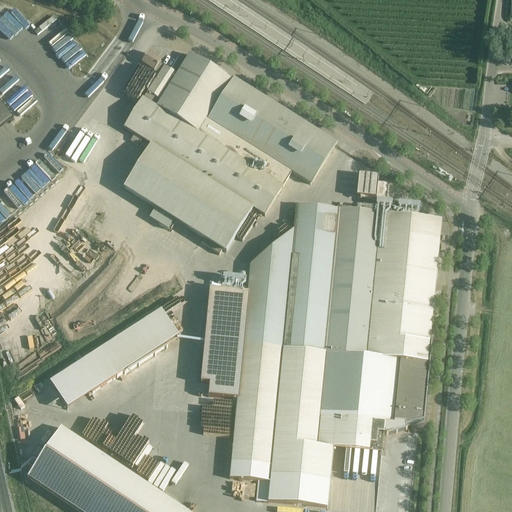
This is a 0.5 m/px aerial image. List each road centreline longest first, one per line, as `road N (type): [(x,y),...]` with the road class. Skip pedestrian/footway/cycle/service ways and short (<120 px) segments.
road 1 (unclassified): [(127,0),(187,24),(469,210)]
road 2 (unclassified): [(444,511),(469,210)]
road 3 (unclassified): [(469,210),(492,67)]
